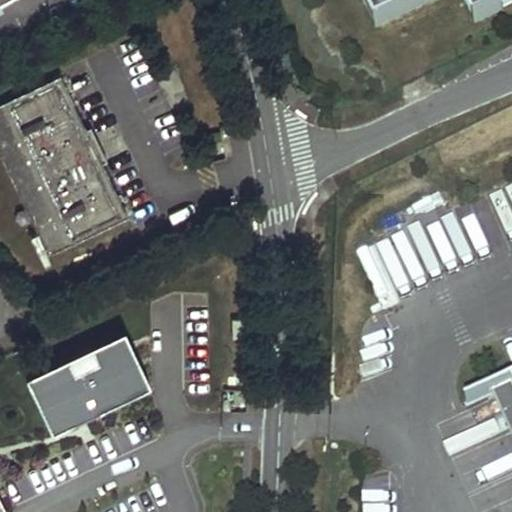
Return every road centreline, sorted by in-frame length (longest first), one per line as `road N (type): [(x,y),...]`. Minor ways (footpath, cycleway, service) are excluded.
road 1 (unclassified): [(268,167),(280,281),(276,511)]
road 2 (unclassified): [(268,167),(351,145),(511,77)]
road 3 (unclassified): [(232,0),(268,167)]
